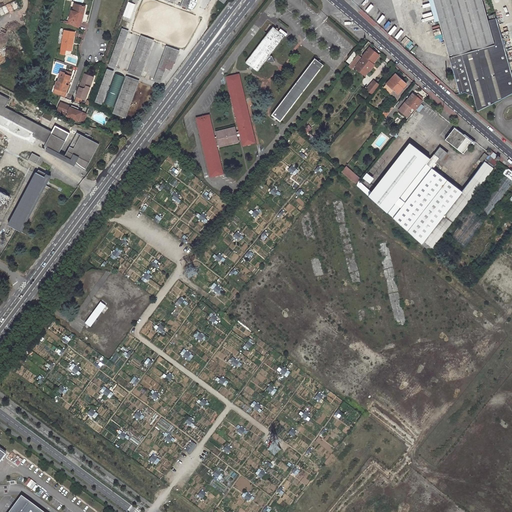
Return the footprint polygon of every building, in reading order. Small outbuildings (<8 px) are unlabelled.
[(511,73),(504,46),(496,17),(488,20),(482,0),(433,0),(460,94),(464,92),(473,96),(478,111),(511,93),(511,73)] [(124,16),(130,19),(136,4),(130,2),(124,16)] [(68,24),(78,28),(80,22),(81,22),(83,15),(82,15),(82,13),(83,14),(85,6),(77,4),(75,11),(73,11),(71,10),(69,22),(65,21),(64,23),(68,24)] [(270,27),(243,64),(255,73),(282,36),(270,27)] [(127,31),(122,29),(109,64),(114,66),(127,31)] [(64,30),(60,53),(65,54),(66,50),(71,50),(75,32),(64,30)] [(152,41),(142,37),(130,72),(140,75),(152,41)] [(168,46),(155,81),(160,83),(165,68),(171,70),(177,53),(172,51),(173,48),(168,46)] [(370,48),(362,56),(363,57),(357,64),(358,65),(365,72),(366,72),(372,65),(371,64),(379,56),(370,48)] [(350,64),(348,66),(351,69),(360,58),(357,55),(354,59),(350,64)] [(279,124),(321,65),(312,58),(270,117),(279,124)] [(355,68),(363,75),(365,72),(358,65),(355,68)] [(112,72),(107,70),(96,100),(101,102),(112,72)] [(60,76),(58,82),(57,82),(55,88),(54,93),(64,97),(68,86),(67,85),(69,81),(71,76),(65,74),(65,73),(61,71),(59,76),(60,76)] [(113,72),(105,103),(116,106),(123,75),(113,72)] [(386,83),(393,90),(398,93),(406,84),(395,74),(386,83)] [(82,81),(78,91),(80,92),(78,97),(83,98),(86,100),(91,85),(90,84),(91,82),(92,83),(94,77),(89,75),(88,78),(85,77),(83,82),(82,81)] [(239,134),(242,145),(253,142),(238,75),(226,77),(238,132),(239,134)] [(137,81),(127,78),(115,112),(125,116),(137,81)] [(379,84),(374,80),(367,88),(372,93),(379,84)] [(383,87),(390,93),(393,90),(386,83),(383,87)] [(11,98),(0,92),(0,113),(36,132),(35,135),(48,142),(48,143),(49,144),(61,150),(70,131),(58,124),(54,131),(7,107),(11,98)] [(416,110),(423,101),(415,94),(402,110),(409,115),(412,112),(410,111),(413,108),(416,110)] [(67,115),(74,119),(75,118),(79,120),(82,113),(77,111),(78,110),(71,107),(71,106),(64,104),(61,112),(67,115)] [(385,118),(393,108),(389,105),(381,115),(385,118)] [(42,116),(50,121),(52,117),(44,112),(42,116)] [(82,112),(82,113),(79,120),(75,118),(74,119),(83,122),(87,114),(82,112)] [(213,139),(208,115),(195,118),(209,178),(222,175),(215,146),(213,139)] [(473,141),(454,127),(445,139),(464,153),(473,141)] [(219,147),(237,142),(235,135),(239,134),(238,132),(235,132),(234,128),(215,132),(216,138),(213,139),(215,146),(218,145),(219,147)] [(87,165),(101,141),(79,129),(66,152),(61,150),(49,144),(48,147),(76,162),(78,158),(87,165)] [(406,148),(426,163),(430,158),(410,143),(406,148)] [(439,146),(433,155),(438,158),(434,163),(435,164),(445,151),(439,146)] [(388,213),(426,163),(406,148),(372,193),(369,196),(371,199),(388,213)] [(483,183),(501,158),(500,158),(498,161),(495,159),(498,156),(491,150),(488,154),(491,156),(489,160),(488,160),(474,177),(482,183),(483,183)] [(32,153),(29,160),(36,164),(40,157),(32,153)] [(430,251),(471,198),(463,192),(432,168),(435,164),(434,163),(438,158),(433,155),(430,158),(426,163),(388,213),(430,251)] [(292,165),(288,170),(295,175),(299,170),(292,165)] [(356,183),(361,177),(346,166),(342,172),(356,183)] [(35,171),(8,223),(22,231),(51,175),(39,168),(37,171),(35,171)] [(466,246),(511,183),(511,173),(506,169),(478,209),(476,211),(472,208),(467,204),(447,232),(466,246)] [(367,173),(364,178),(372,183),(375,177),(367,173)] [(474,177),(463,192),(471,198),(482,183),(474,177)] [(356,185),(369,196),(372,193),(359,181),(356,185)] [(177,201),(180,196),(174,192),(171,197),(177,201)] [(117,247),(110,256),(116,261),(123,251),(117,247)] [(147,283),(151,275),(146,272),(141,280),(147,283)] [(214,283),(210,288),(220,295),(224,290),(214,283)] [(90,326),(106,306),(101,302),(86,323),(90,326)] [(158,324),(156,329),(163,332),(165,326),(158,324)] [(201,341),(204,336),(198,331),(194,336),(201,341)] [(189,361),(193,356),(187,350),(182,355),(189,361)] [(73,364),(70,369),(77,373),(80,368),(73,364)] [(280,372),(287,376),(290,371),(283,367),(280,372)] [(223,385),(226,381),(222,377),(218,381),(223,385)] [(271,385),(267,389),(272,394),(276,391),(271,385)] [(110,398),(113,393),(104,386),(100,392),(110,398)] [(255,401),(251,406),(258,411),(261,406),(255,401)] [(305,434),(313,440),(315,437),(307,430),(305,434)] [(196,444),(192,441),(186,450),(190,453),(196,444)] [(153,455),(150,459),(156,464),(160,460),(153,455)] [(259,469),(256,474),(263,479),(266,474),(259,469)] [(32,490),(37,484),(29,478),(25,484),(32,490)] [(248,501),(252,496),(246,491),(242,496),(248,501)] [(9,511),(43,511),(22,496),(17,501),(9,511)]
